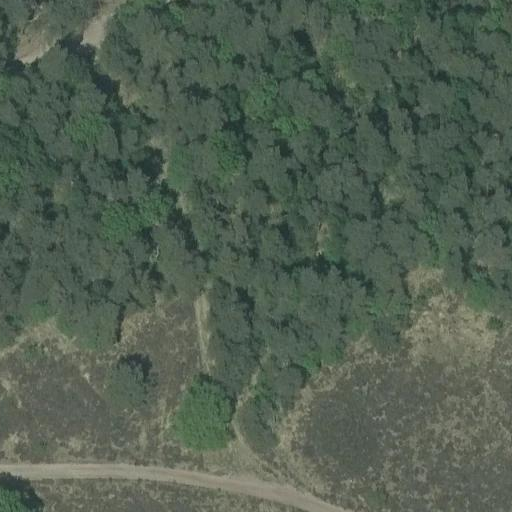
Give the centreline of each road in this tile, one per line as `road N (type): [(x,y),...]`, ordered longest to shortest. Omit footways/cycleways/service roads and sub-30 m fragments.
road 1 (track): [(0,469),(192,482),(318,511)]
road 2 (track): [(0,77),(159,0)]
